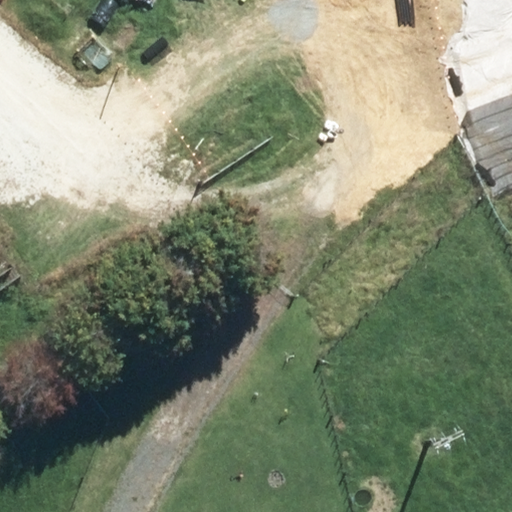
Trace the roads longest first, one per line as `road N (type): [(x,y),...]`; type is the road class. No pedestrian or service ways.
road 1 (track): [(511,29),(227,232),(123,511)]
road 2 (track): [(227,232),(0,28)]
